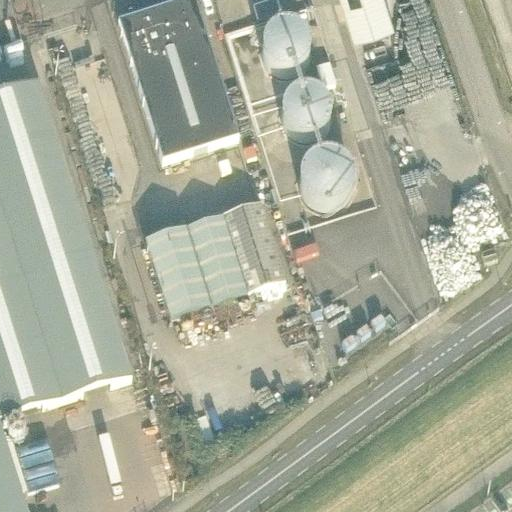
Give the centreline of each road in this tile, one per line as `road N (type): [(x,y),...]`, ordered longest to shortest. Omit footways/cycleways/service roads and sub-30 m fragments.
road 1 (secondary): [(227,511),(511,307)]
road 2 (unclassified): [(511,179),(447,0)]
